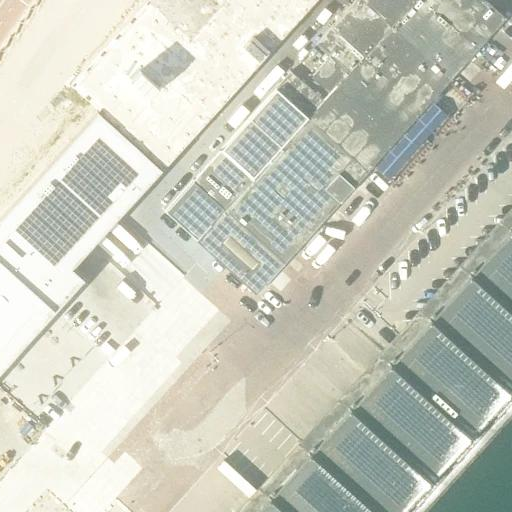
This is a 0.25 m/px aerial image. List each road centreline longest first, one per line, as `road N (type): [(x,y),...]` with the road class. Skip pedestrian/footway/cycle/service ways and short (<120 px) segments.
road 1 (residential): [(328,0),(147,202),(158,228),(235,325),(268,354)]
road 2 (residential): [(511,96),(268,354)]
road 3 (residential): [(268,354),(135,477)]
